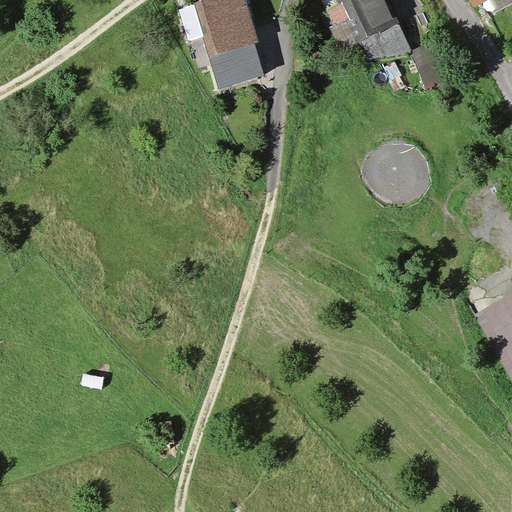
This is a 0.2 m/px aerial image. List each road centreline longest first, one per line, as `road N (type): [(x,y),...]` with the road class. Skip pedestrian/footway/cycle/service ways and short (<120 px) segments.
road 1 (track): [(270,192),(178,511)]
road 2 (track): [(0,94),(138,0)]
